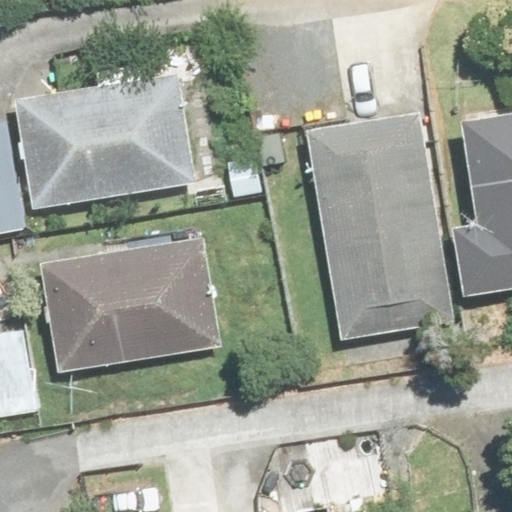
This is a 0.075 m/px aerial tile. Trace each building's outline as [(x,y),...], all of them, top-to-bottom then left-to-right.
[(424,16),(258,31),(267,122),(433,107),(424,16)] [(0,127),(0,231),(41,226),(38,207),(196,183),(180,79),(23,103),(26,124),(0,127)] [(447,236),(429,118),(314,135),(345,341),(447,326),(434,238),(447,236)] [(511,118),(475,124),(490,225),(466,229),(475,294),(511,288),(511,118)] [(167,230),(141,233),(143,251),(52,261),(65,370),(220,352),(207,243),(169,248),(167,230)] [(29,330),(0,334),(0,418),(0,421),(42,415),(29,330)] [(363,511),(363,443),(324,444),(324,511),(363,511)]
